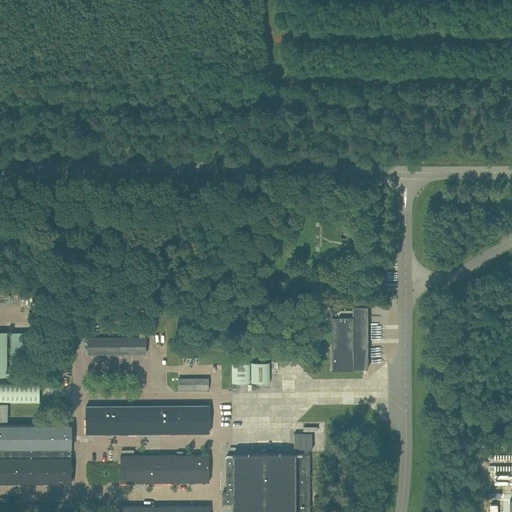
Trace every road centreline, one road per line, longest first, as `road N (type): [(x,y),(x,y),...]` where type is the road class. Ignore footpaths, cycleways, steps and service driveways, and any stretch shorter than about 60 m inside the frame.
road 1 (unclassified): [(0,168),(406,173)]
road 2 (unclassified): [(401,511),(406,173)]
